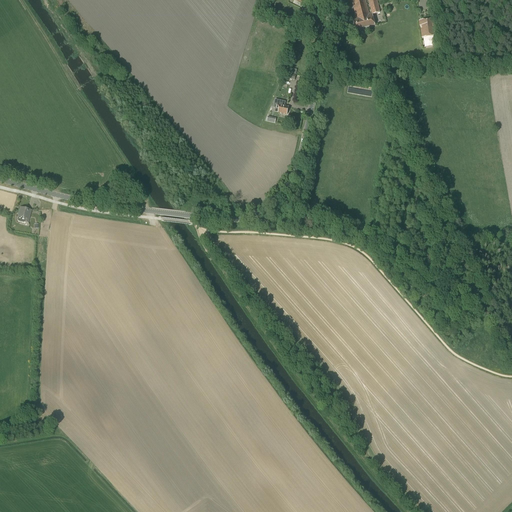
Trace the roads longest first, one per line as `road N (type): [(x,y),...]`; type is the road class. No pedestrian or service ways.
road 1 (track): [(195,224),(352,246),(455,355),(511,376)]
road 2 (tertiary): [(187,215),(257,213),(286,186),(334,0)]
road 3 (tertiary): [(0,179),(153,211)]
